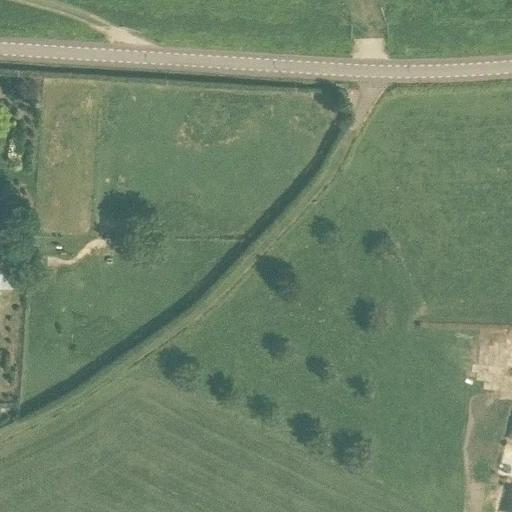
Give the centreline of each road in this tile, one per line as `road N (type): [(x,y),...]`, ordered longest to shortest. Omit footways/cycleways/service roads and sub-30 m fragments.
road 1 (track): [(0,432),(83,390),(264,247),(305,197),(376,72)]
road 2 (tertiary): [(0,49),(376,72),(511,68)]
road 3 (track): [(140,58),(126,35),(29,0)]
